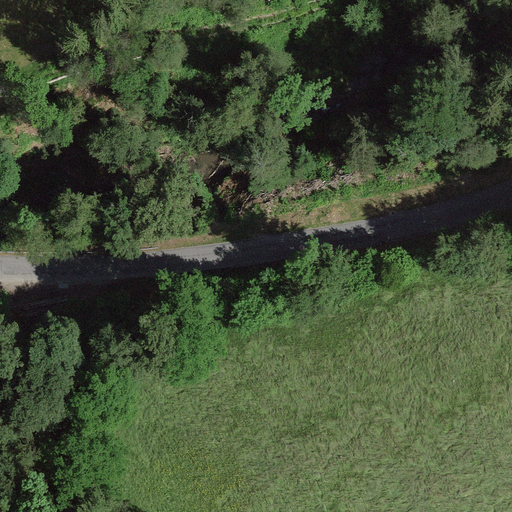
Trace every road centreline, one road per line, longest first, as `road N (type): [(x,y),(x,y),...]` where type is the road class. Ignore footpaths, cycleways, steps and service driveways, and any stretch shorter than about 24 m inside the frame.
road 1 (unclassified): [(511,184),(408,225),(188,260),(0,264)]
road 2 (track): [(0,91),(42,67),(354,0)]
